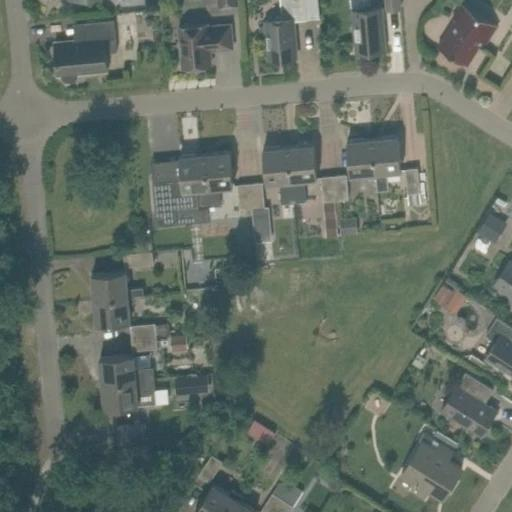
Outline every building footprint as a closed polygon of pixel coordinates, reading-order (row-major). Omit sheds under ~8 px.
[(269,58),(296,55),(292,19),(319,16),(317,0),(280,0),(282,18),(274,19),(270,15),(259,28),(267,34),(269,58)] [(400,8),(399,0),(383,0),(385,9),(400,8)] [(438,45),(467,63),(478,45),(482,48),(497,24),(462,1),(452,17),(454,18),(438,45)] [(355,50),(386,47),(382,6),(351,8),(355,50)] [(77,72),(77,71),(107,68),(105,51),(116,49),(113,18),(85,21),(86,37),(54,40),(57,73),(61,73),(62,75),(62,76),(63,77),(64,78),(65,79),(66,79),(68,80),(69,80),(70,80),(72,79),(73,79),(74,78),(75,77),(76,76),(76,75),(77,73),(77,72)] [(182,66),(211,63),(209,49),(232,46),(230,22),(207,25),(207,22),(178,25),(182,66)] [(398,134),(372,137),(376,176),(377,188),(387,187),(386,170),(401,168),(398,134)] [(368,177),(376,176),(372,137),(347,139),(350,173),(368,171),(368,177)] [(314,142),(288,144),(293,200),(305,199),(303,177),(317,176),(314,142)] [(293,200),(288,144),(263,147),(266,181),(279,180),(281,201),(293,200)] [(229,150),(204,153),(209,205),(219,204),(217,186),(233,184),(229,150)] [(152,180),(156,224),(161,224),(177,222),(176,208),(208,205),(209,219),(210,223),(209,205),(204,153),(178,155),(179,158),(181,177),(167,179),(167,180),(158,181),(156,181),(156,180),(152,180)] [(405,167),(407,192),(408,203),(420,202),(417,166),(405,167)] [(346,173),(333,174),(335,198),(348,197),(346,173)] [(335,198),(333,174),(321,175),(323,199),(335,198)] [(262,180),(249,181),(252,206),(264,205),(262,180)] [(239,207),(252,206),(249,181),(237,183),(239,207)] [(258,210),(257,224),(246,223),(245,240),(276,241),(277,211),(258,210)] [(492,240),(504,221),(488,211),(476,230),(492,240)] [(338,232),(337,215),(324,216),(326,233),(338,232)] [(357,230),(355,215),(339,217),(341,232),(357,230)] [(125,265),(153,262),(152,250),(123,252),(125,265)] [(511,261),(508,259),(492,284),(511,296),(511,261)] [(94,297),(132,294),(143,293),(142,285),(127,287),(126,269),(91,272),(94,297)] [(442,282),(433,296),(442,303),(452,289),(442,282)] [(132,294),(94,297),(96,323),(130,320),(129,301),(133,301),(132,294)] [(511,373),(511,339),(510,339),(511,336),(511,325),(496,316),(485,334),(495,340),(485,356),(511,373)] [(130,324),(131,336),(156,334),(166,333),(165,322),(155,323),(155,321),(130,324)] [(157,346),(156,334),(131,336),(132,349),(157,346)] [(427,356),(418,351),(411,361),(420,366),(427,356)] [(133,353),(99,356),(102,381),(153,376),(152,365),(135,366),(133,353)] [(481,434),(497,408),(479,397),(488,384),(466,370),(441,409),(481,434)] [(213,389),(210,372),(176,377),(179,395),(213,389)] [(153,376),(102,381),(104,407),(138,404),(156,402),(154,387),(153,376)] [(147,443),(145,419),(117,422),(119,446),(147,443)] [(452,448),(458,438),(438,425),(432,435),(452,448)] [(452,449),(440,442),(423,431),(419,438),(423,440),(402,473),(415,482),(412,488),(424,495),(429,487),(443,495),(461,466),(447,457),(452,449)] [(209,480),(222,460),(211,453),(198,474),(209,480)] [(259,511),(273,511),(289,488),(279,481),(259,511)] [(195,511),(223,511),(237,491),(231,487),(228,492),(213,482),(194,511),(195,511)] [(288,511),(300,494),(289,488),(273,511),(288,511)] [(243,495),(237,491),(223,511),(254,511),(256,509),(240,499),(243,495)]
